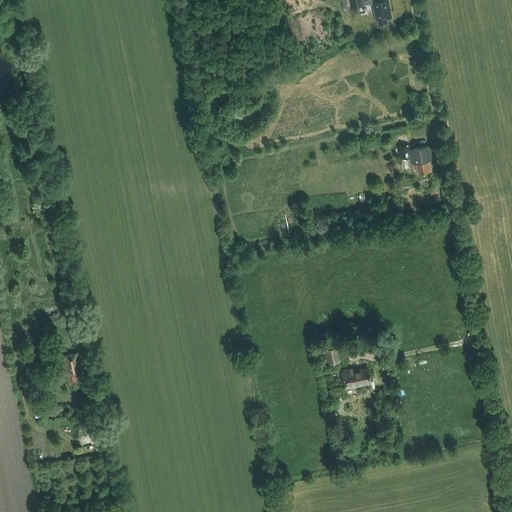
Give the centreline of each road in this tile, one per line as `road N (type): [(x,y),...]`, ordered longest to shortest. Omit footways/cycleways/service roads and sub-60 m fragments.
road 1 (track): [(410,0),(478,339)]
road 2 (track): [(478,339),(381,358),(359,354)]
